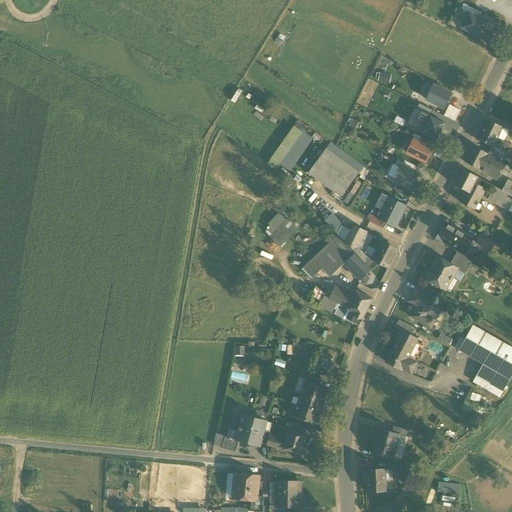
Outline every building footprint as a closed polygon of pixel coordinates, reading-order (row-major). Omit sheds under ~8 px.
[(461,9),(469,13),(477,17),(479,12),(463,4),(461,9)] [(461,28),(480,37),(488,22),(477,17),(469,13),(461,28)] [(426,100),(444,108),(451,94),(433,85),(426,100)] [(419,104),(416,109),(421,112),(430,116),(432,110),(419,104)] [(444,116),(455,121),(460,111),(449,105),(444,116)] [(414,127),(421,112),(416,109),(415,109),(407,123),(414,127)] [(430,116),(421,112),(414,127),(422,131),(437,138),(445,123),(430,116)] [(405,121),(396,117),(393,122),(402,127),(405,121)] [(353,119),(349,126),(355,129),(359,123),(353,119)] [(477,139),(493,147),(497,139),(502,128),(486,120),(477,139)] [(293,128),(273,156),(282,162),(302,134),(293,128)] [(502,128),(497,139),(503,142),(508,131),(502,128)] [(303,132),(302,134),(282,162),(280,164),(289,171),(313,139),(303,132)] [(413,140),(418,142),(420,137),(410,132),(407,137),(413,140)] [(511,146),(503,142),(497,139),(493,147),(507,154),(511,146)] [(413,140),(406,153),(425,163),(432,149),(418,142),(413,140)] [(325,150),(358,175),(363,167),(338,148),(331,143),(325,150)] [(479,170),(481,166),(487,154),(473,146),(465,162),(479,170)] [(489,155),(503,163),(507,154),(493,147),(489,155)] [(308,174),(340,198),(357,176),(358,175),(325,150),(308,174)] [(489,155),(487,154),(481,166),(484,167),(483,170),(488,173),(497,178),(502,168),(501,167),(503,163),(489,155)] [(267,164),(276,170),(280,164),(282,162),(273,156),(267,164)] [(388,175),(393,178),(399,167),(393,164),(388,175)] [(418,174),(400,165),(399,167),(393,178),(393,180),(397,182),(411,189),(414,181),(418,174)] [(358,175),(357,176),(363,180),(369,171),(363,167),(358,175)] [(453,185),(466,192),(469,193),(475,183),(478,177),(462,169),(453,185)] [(511,182),(508,180),(502,191),(511,196),(511,182)] [(350,193),(355,196),(361,183),(357,181),(350,193)] [(411,189),(397,182),(393,189),(408,200),(413,190),(411,189)] [(469,193),(479,199),(485,189),(475,183),(469,193)] [(507,211),(511,202),(511,196),(502,191),(501,190),(499,193),(495,191),(497,188),(495,187),(488,200),(507,211)] [(349,192),(343,202),(349,206),(355,196),(350,193),(349,192)] [(479,199),(469,193),(466,192),(460,202),(474,209),(479,199)] [(376,207),(383,210),(389,198),(382,195),(376,207)] [(389,198),(383,210),(378,219),(385,223),(395,228),(406,206),(389,198)] [(267,226),(274,232),(287,219),(279,212),(267,226)] [(337,234),(341,226),(343,225),(332,213),(324,221),(337,234)] [(370,222),(382,228),(385,223),(378,219),(373,216),(370,222)] [(269,238),(280,247),(297,229),(287,219),(274,232),(269,238)] [(440,234),(439,235),(447,240),(445,243),(447,244),(463,254),(472,239),(445,224),(440,234)] [(344,242),(355,253),(359,244),(364,234),(366,232),(352,225),(350,230),(344,242)] [(337,234),(344,242),(350,230),(341,226),(337,234)] [(438,233),(435,239),(446,246),(447,244),(445,243),(447,240),(439,235),(440,234),(438,233)] [(359,244),(366,251),(368,246),(372,237),(364,234),(359,244)] [(474,243),(490,251),(495,243),(479,234),(474,243)] [(329,277),(344,264),(355,253),(344,242),(341,239),(338,236),(312,260),(321,269),(329,277)] [(377,250),(373,259),(373,260),(379,262),(388,267),(396,249),(381,242),(377,250)] [(366,251),(359,244),(355,253),(366,264),(372,258),(366,251)] [(368,246),(366,251),(372,258),(373,259),(377,250),(368,246)] [(366,264),(355,253),(344,264),(360,281),(371,270),(366,264)] [(456,270),(463,274),(471,260),(458,253),(450,266),(456,269),(456,270)] [(371,270),(379,262),(373,260),(373,259),(372,258),(366,264),(371,270)] [(463,274),(456,270),(456,269),(450,266),(437,258),(433,264),(432,265),(428,271),(429,272),(425,278),(431,282),(431,283),(432,286),(435,288),(438,287),(439,286),(445,289),(452,277),(457,280),(460,282),(462,282),(464,281),(465,278),(465,276),(464,274),(463,274)] [(302,270),(310,278),(321,269),(312,260),(302,270)] [(464,274),(471,261),(471,260),(463,274),(464,274)] [(452,277),(445,289),(450,292),(457,280),(452,277)] [(335,286),(329,298),(324,296),(319,305),(342,317),(346,309),(353,296),(335,286)] [(414,292),(427,299),(430,293),(418,286),(414,292)] [(353,296),(346,309),(355,314),(350,322),(359,326),(372,299),(356,290),(353,296)] [(411,316),(430,327),(434,320),(428,317),(434,306),(413,294),(409,301),(417,305),(411,316)] [(342,317),(350,322),(355,314),(346,309),(342,317)] [(452,346),(459,350),(473,325),(476,320),(469,316),(452,346)] [(401,330),(411,335),(415,328),(399,320),(395,328),(401,331),(401,330)] [(511,375),(511,347),(473,325),(459,350),(485,365),(510,379),(511,375)] [(398,338),(392,350),(392,351),(407,359),(408,358),(417,339),(411,335),(401,330),(401,331),(397,338),(398,338)] [(440,333),(437,339),(450,346),(453,340),(440,333)] [(413,361),(408,358),(407,359),(392,351),(392,350),(391,350),(385,362),(401,370),(401,369),(407,372),(413,361)] [(328,370),(328,369),(329,369),(330,369),(330,368),(329,368),(331,363),(332,363),(332,362),(331,362),(331,361),(330,362),(322,359),(322,358),(321,358),(321,359),(319,360),(318,359),(318,360),(319,360),(318,363),(317,363),(318,363),(319,366),(319,367),(320,366),(328,369),(328,370)] [(407,372),(410,374),(416,362),(413,361),(407,372)] [(500,397),(510,379),(485,365),(475,383),(500,397)] [(232,372),(231,379),(247,382),(248,374),(232,372)] [(327,389),(329,384),(316,380),(314,385),(327,389)] [(305,381),(301,393),(324,401),(328,389),(327,389),(314,385),(305,381)] [(324,401),(301,393),(297,405),(320,413),(322,407),(324,401)] [(316,424),(320,413),(297,405),(293,416),(312,423),(316,424)] [(238,441),(252,444),(253,441),(260,443),(264,430),(266,422),(242,415),(238,431),(236,439),(235,440),(238,441)] [(310,429),(321,432),(323,427),(316,424),(312,423),(310,429)] [(399,435),(406,437),(407,431),(397,428),(394,427),(392,433),(399,435)] [(227,437),(236,439),(238,431),(229,429),(227,437)] [(386,455),(392,457),(396,443),(397,444),(399,435),(392,433),(378,429),(376,438),(377,438),(373,451),(386,455)] [(260,443),(267,445),(269,436),(270,432),(264,430),(260,443)] [(288,430),(285,441),(283,449),(301,454),(306,435),(288,430)] [(215,446),(222,448),(225,436),(218,434),(215,446)] [(227,437),(225,436),(222,448),(235,452),(238,441),(235,440),(236,439),(227,437)] [(267,445),(283,449),(285,441),(269,436),(267,445)] [(371,457),(374,458),(384,461),(386,455),(373,451),(371,457)] [(391,463),(384,461),(374,458),(375,469),(384,469),(384,470),(392,469),(391,463)] [(367,470),(368,492),(385,491),(384,470),(384,469),(375,469),(367,470)] [(256,500),(257,496),(259,477),(235,474),(233,497),(256,500)] [(299,483),(277,482),(276,497),(276,498),(275,506),(275,507),(285,507),(299,507),(300,498),(299,498),(299,483)] [(438,482),(437,492),(460,492),(460,483),(438,482)] [(263,511),(263,506),(264,497),(257,496),(256,500),(255,506),(254,511),(263,511)]
